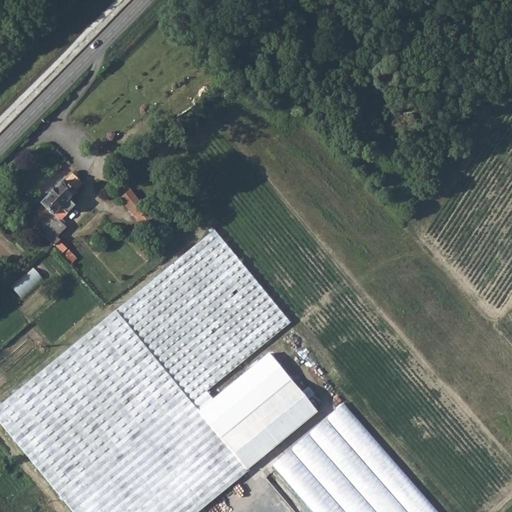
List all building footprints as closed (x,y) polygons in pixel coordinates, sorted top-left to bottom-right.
[(38,226),(36,228),(48,240),(51,242),(67,227),(61,220),(76,205),(69,198),(76,191),(75,190),(81,182),(72,173),(65,180),(64,179),(41,203),(42,204),(35,211),(38,214),(32,220),(38,226)] [(111,186),(120,197),(142,225),(152,217),(141,203),(130,190),(128,191),(119,180),(111,186)] [(207,390),(243,360),(290,322),(249,271),(216,230),(164,271),(126,301),(94,327),(57,357),(0,402),(0,418),(76,511),(196,511),(233,483),(248,470),(247,469),(221,437),(236,425),(212,396),(208,392),(207,390)] [(212,396),(236,425),(292,379),(268,353),(212,396)] [(236,425),(221,437),(247,469),(318,411),(292,379),(236,425)] [(438,511),(342,403),(271,463),(313,511),(438,511)]
